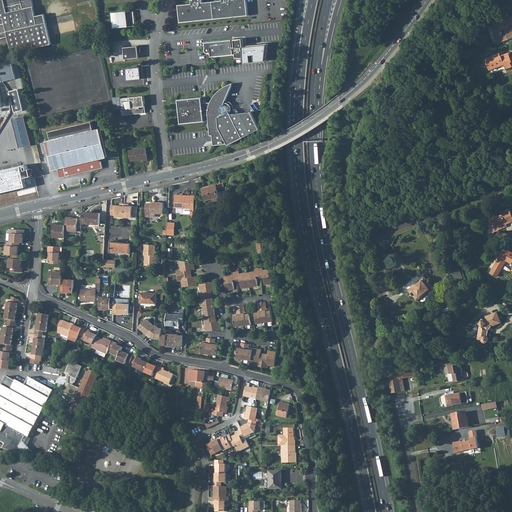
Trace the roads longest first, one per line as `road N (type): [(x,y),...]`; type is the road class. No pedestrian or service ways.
road 1 (trunk): [(386,511),(321,220),(316,71)]
road 2 (trunk): [(300,74),(305,219),(371,511)]
road 3 (tertiary): [(163,176),(259,149),(326,112),(374,69),(428,0)]
road 4 (residential): [(32,294),(152,352),(224,367)]
road 5 (residential): [(163,176),(151,60),(166,0)]
road 6 (residential): [(244,373),(287,384),(300,399),(313,511)]
road 7 (residential): [(204,511),(200,439),(234,418),(244,373)]
road 8 (residential): [(511,183),(384,234)]
road 9 (tertiary): [(163,176),(35,206)]
